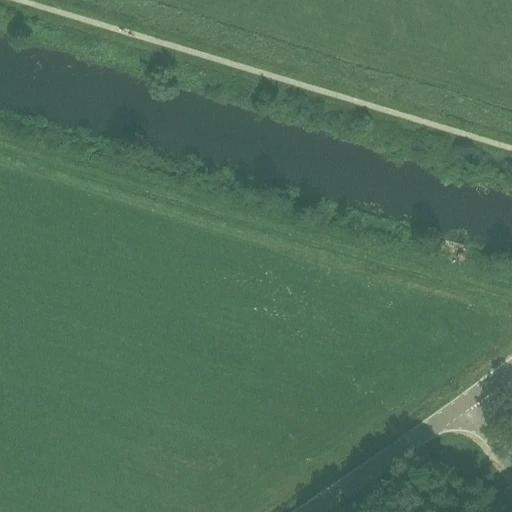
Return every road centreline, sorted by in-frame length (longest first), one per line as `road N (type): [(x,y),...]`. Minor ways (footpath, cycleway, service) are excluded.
road 1 (track): [(511,298),(0,151)]
road 2 (unclassified): [(311,511),(465,402)]
